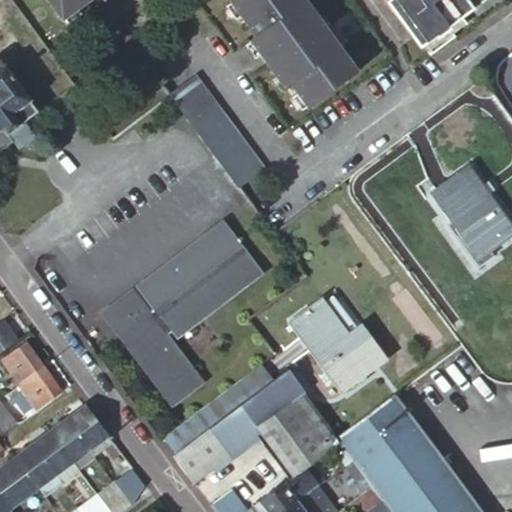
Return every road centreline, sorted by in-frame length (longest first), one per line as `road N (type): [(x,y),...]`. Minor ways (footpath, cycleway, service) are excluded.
road 1 (residential): [(0,253),(190,511)]
road 2 (unknown): [(1,255),(185,135)]
